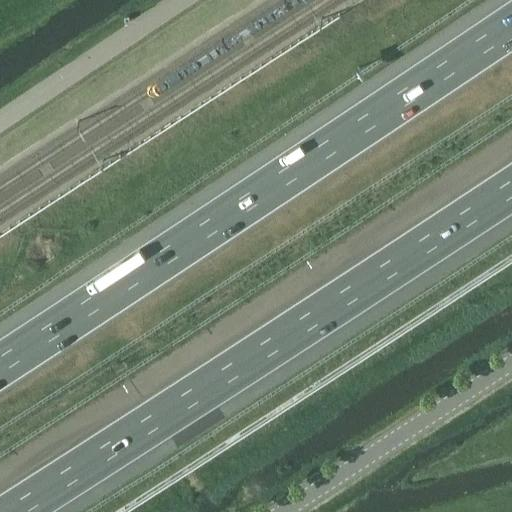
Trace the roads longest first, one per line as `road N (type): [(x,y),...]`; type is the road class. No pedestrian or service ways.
road 1 (motorway): [(511,20),(0,369)]
road 2 (motorway): [(15,511),(511,185)]
road 3 (tertiary): [(282,511),(511,363)]
road 4 (unclassified): [(187,0),(0,125)]
